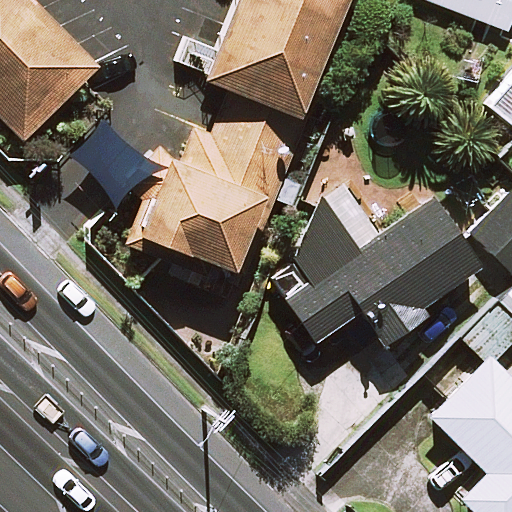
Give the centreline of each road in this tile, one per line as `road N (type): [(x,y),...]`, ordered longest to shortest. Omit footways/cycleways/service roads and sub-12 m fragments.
road 1 (secondary): [(0,267),(242,511)]
road 2 (trunk): [(0,362),(152,511)]
road 3 (trunk): [(90,511),(0,424)]
